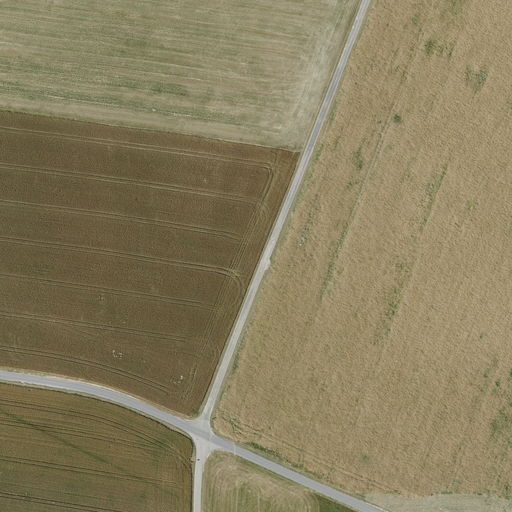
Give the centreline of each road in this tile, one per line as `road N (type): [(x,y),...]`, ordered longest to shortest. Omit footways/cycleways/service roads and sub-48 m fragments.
road 1 (track): [(203,435),(366,0)]
road 2 (unclassified): [(374,511),(127,400),(0,374)]
